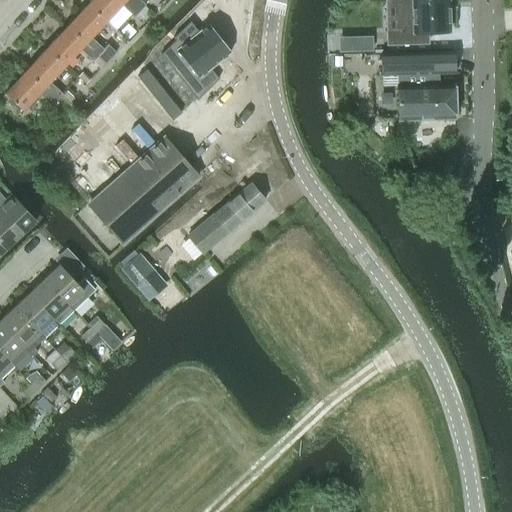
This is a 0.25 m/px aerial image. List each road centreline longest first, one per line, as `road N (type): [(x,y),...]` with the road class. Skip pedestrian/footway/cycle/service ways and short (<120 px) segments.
road 1 (tertiary): [(472,511),(421,339),(308,184),(280,129),(268,83),(275,0)]
road 2 (unclassified): [(511,325),(481,205),(481,0)]
road 3 (track): [(213,511),(329,401),(421,339)]
